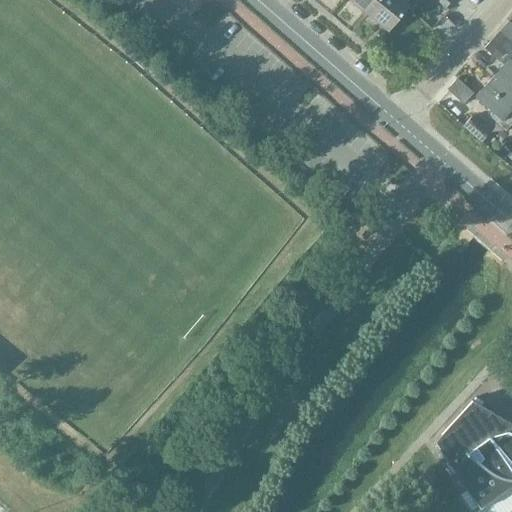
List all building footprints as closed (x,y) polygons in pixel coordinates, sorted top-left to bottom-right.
[(345,0),(366,16),(378,0),(345,0)] [(378,0),(366,16),(386,33),(406,7),(397,0),(378,0)] [(434,0),(445,9),(451,0),(434,0)] [(511,25),(507,22),(498,33),(511,45),(511,25)] [(511,45),(498,33),(488,43),(505,58),(506,57),(508,59),(491,78),(511,97),(511,45)] [(500,121),(511,107),(511,97),(491,78),(473,98),(500,121)] [(463,105),(473,94),(456,79),(446,90),(463,105)] [(462,127),(480,143),(490,133),(472,117),(462,127)] [(511,422),(503,433),(488,419),(491,414),(469,401),(432,442),(433,442),(478,509),(511,485),(511,422)]
